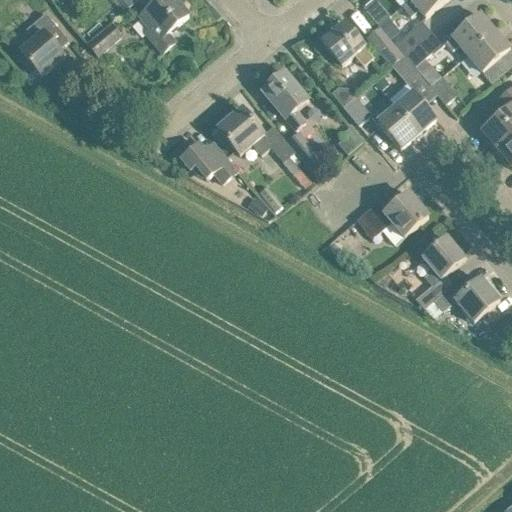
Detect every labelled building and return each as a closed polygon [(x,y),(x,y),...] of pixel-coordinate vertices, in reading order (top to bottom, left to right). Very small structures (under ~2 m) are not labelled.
[(122,0),(121,1),(129,11),(136,4),(141,0),(122,0)] [(172,0),(165,0),(140,22),(150,34),(146,38),(162,56),(175,46),(168,38),(189,20),(172,0)] [(425,21),(450,0),(413,0),(410,3),(402,11),(411,21),(419,14),(425,21)] [(379,30),(391,20),(375,1),(364,11),(379,30)] [(20,55),(34,72),(41,80),(64,60),(59,54),(69,46),(46,18),(26,34),(34,43),(20,55)] [(489,29),(479,18),(445,47),(452,55),(459,50),(467,59),(496,35),(491,28),(489,29)] [(405,60),(432,37),(422,25),(412,33),(413,33),(395,48),(405,60)] [(98,61),(123,40),(112,26),(87,47),(95,58),(98,61)] [(375,62),(357,42),(345,27),(322,46),(342,70),(355,60),(364,71),(375,62)] [(382,79),(391,71),(393,70),(393,69),(405,60),(395,48),(380,31),(366,42),(386,65),(377,73),(382,79)] [(491,87),(503,77),(495,67),(510,54),(500,42),(502,41),(496,35),(467,59),(491,87)] [(434,58),(443,50),(432,37),(405,60),(415,71),(433,56),(434,58)] [(408,88),(420,78),(415,71),(405,60),(393,69),(393,70),(408,88)] [(297,136),(307,128),(297,116),(310,105),(286,76),(263,96),(297,136)] [(382,80),(375,87),(381,94),(389,88),(382,80)] [(446,108),(457,99),(442,80),(430,90),(446,108)] [(498,154),(511,142),(511,93),(495,107),(504,117),(482,135),(498,154)] [(420,140),(426,134),(425,132),(437,123),(414,96),(395,111),(420,140)] [(359,129),(371,120),(355,101),(344,111),(359,129)] [(330,122),(339,111),(328,103),(319,114),(330,122)] [(413,145),(420,140),(395,111),(377,126),(387,138),(400,154),(412,144),(413,145)] [(261,159),(270,152),(283,166),(295,156),(287,147),(273,130),(263,138),(255,128),(242,113),(218,133),(240,158),(252,148),(261,159)] [(310,174),(322,164),(300,136),(287,147),(295,156),(302,166),(310,174)] [(511,142),(498,154),(511,170),(511,142)] [(239,174),(214,146),(205,154),(200,148),(181,163),(190,174),(194,170),(206,184),(213,178),(222,188),(239,174)] [(295,156),(283,166),(305,192),(311,187),(297,170),(302,166),(295,156)] [(275,216),(283,210),(267,190),(259,197),(275,216)] [(364,219),(356,226),(372,244),(392,228),(403,242),(413,233),(428,220),(409,197),(385,217),(378,208),(364,219)] [(417,264),(433,250),(425,240),(408,254),(417,264)] [(425,313),(435,304),(446,295),(438,286),(465,263),(447,242),(431,255),(423,261),(433,273),(425,280),(433,289),(416,302),(425,313)] [(500,305),(481,282),(462,298),(454,288),(446,295),(435,304),(444,315),(456,305),(461,312),(474,327),(500,305)]
